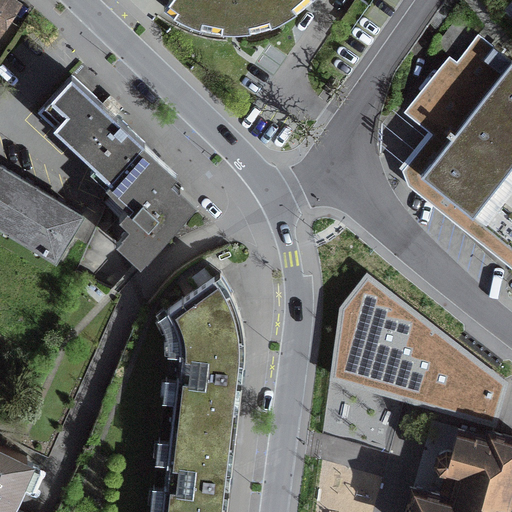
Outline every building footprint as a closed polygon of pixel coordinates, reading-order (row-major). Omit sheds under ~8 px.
[(0,0),(0,23),(13,4),(7,0),(0,0)] [(172,0),(167,7),(192,23),(233,31),(274,25),(307,5),(310,0),(172,0)] [(511,53),(507,50),(494,39),(475,63),(465,55),(417,115),(434,128),(447,139),(414,180),(438,198),(477,229),(511,256),(511,53)] [(37,111),(111,177),(144,140),(70,74),(37,111)] [(179,171),(144,140),(111,177),(134,197),(111,222),(151,257),(201,201),(174,177),(179,171)] [(91,193),(0,143),(0,213),(61,247),(91,193)] [(178,356),(171,417),(235,423),(245,343),(238,301),(223,270),(168,309),(178,332),(178,356)] [(86,274),(55,343),(82,355),(113,286),(86,274)] [(335,380),(495,424),(506,381),(367,276),(343,311),(335,380)] [(55,343),(13,440),(40,451),(82,355),(55,343)] [(225,511),(235,423),(171,417),(161,511),(225,511)] [(442,493),(413,486),(405,511),(511,511),(511,505),(509,505),(511,493),(511,435),(490,430),(488,436),(458,427),(452,449),(450,448),(447,448),(444,449),(442,450),(441,451),(439,453),(438,455),(438,457),(438,459),(438,461),(439,463),(440,465),(441,466),(443,467),(445,468),(448,469),(442,493)] [(0,444),(0,511),(4,504),(13,508),(34,459),(0,444)]
